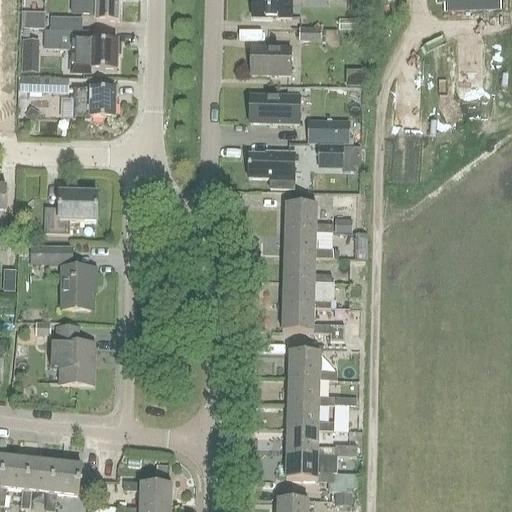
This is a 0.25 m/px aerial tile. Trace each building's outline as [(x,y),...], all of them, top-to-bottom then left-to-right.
[(72,0),(72,16),(96,16),(96,23),(118,24),(117,0),(72,0)] [(292,20),(292,0),(253,0),(253,19),(292,20)] [(444,15),(499,13),(498,0),(434,0),(435,7),(443,7),(444,15)] [(6,10),(6,19),(19,20),(19,11),(6,10)] [(45,15),(24,14),(23,30),(44,31),(45,15)] [(6,19),(6,29),(18,29),(19,20),(6,19)] [(82,21),(51,20),(51,33),(44,32),(44,51),(69,51),(69,75),(90,75),(90,72),(117,73),(117,44),(92,43),(92,34),(82,34),(82,21)] [(358,21),(338,21),(338,32),(358,32),(358,21)] [(299,30),(298,44),(321,45),(321,31),(299,30)] [(39,55),(39,43),(22,42),(22,54),(39,55)] [(291,78),(291,51),(252,50),(251,78),(291,78)] [(1,53),(1,63),(14,63),(14,54),(1,53)] [(1,63),(1,72),(13,72),(14,63),(1,63)] [(360,86),(359,71),(346,72),(347,87),(360,86)] [(69,81),(21,80),(20,95),(68,97),(69,81)] [(1,84),(0,93),(13,94),(13,84),(1,84)] [(116,91),(73,91),(72,122),(91,123),(91,120),(116,120),(116,91)] [(251,98),(250,125),(300,126),(300,99),(251,98)] [(349,147),(350,126),(334,125),(308,125),(308,147),(334,147),(349,147)] [(343,149),(318,149),(318,172),(343,172),(343,149)] [(295,155),(289,155),(276,155),(276,158),(249,157),(249,181),(269,181),(269,192),(295,192),(295,155)] [(97,224),(98,196),(60,195),(60,212),(46,212),(45,237),(69,237),(70,224),(97,224)] [(285,234),(316,235),(333,235),(333,227),(316,227),(317,208),(286,207),(285,234)] [(335,223),(336,234),(351,233),(351,222),(335,223)] [(316,251),(316,235),(285,234),(285,259),(316,260),(331,261),(332,252),(316,251)] [(31,266),(49,266),(62,268),(63,313),(92,312),(91,287),(96,287),(96,271),(72,271),(72,251),(31,251),(31,266)] [(284,285),(315,286),(331,286),(332,277),(315,277),(316,260),(285,259),(284,285)] [(314,302),(315,286),(284,285),(283,311),(314,311),(330,312),(331,302),(314,302)] [(314,311),(283,311),(283,334),(330,336),(330,328),(314,327),(314,311)] [(35,338),(50,339),(50,326),(35,325),(35,338)] [(53,354),(52,371),(61,371),(60,387),(94,387),(94,346),(79,346),(79,330),(56,330),(56,354),(53,354)] [(320,381),(320,383),(348,384),(348,375),(320,374),(321,356),(290,355),(290,380),(320,381)] [(320,383),(320,381),(290,380),(289,405),(319,406),(319,408),(336,408),(336,400),(320,400),(320,383)] [(289,405),(288,431),(319,432),(319,433),(335,434),(335,425),(319,425),(319,408),(319,406),(289,405)] [(335,458),(335,451),(318,450),(319,433),(319,432),(288,431),(287,455),(318,456),(318,458),(335,458)] [(318,475),(318,458),(318,456),(287,455),(286,482),(333,484),(334,476),(318,475)] [(0,490),(0,508),(4,509),(6,491),(22,493),(28,494),(31,463),(6,460),(3,491),(0,490)] [(22,493),(20,511),(29,511),(31,494),(47,496),(53,496),(56,466),(31,463),(28,494),(22,493)] [(47,496),(45,511),(55,511),(57,497),(79,499),(82,469),(56,466),(53,496),(47,496)] [(140,511),(171,511),(172,487),(123,485),(123,493),(141,494),(140,511)] [(277,511),(308,511),(308,504),(278,503),(277,511)]
